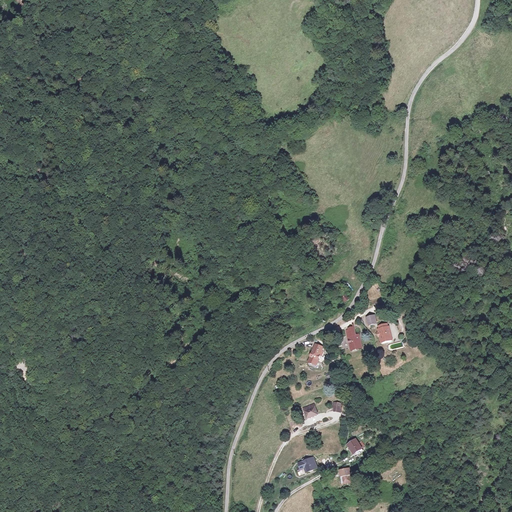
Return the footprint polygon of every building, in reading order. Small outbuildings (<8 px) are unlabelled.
[(348,298),(343,293),(339,296),(344,302),(348,298)] [(373,313),(365,315),(367,325),(375,323),(373,313)] [(387,323),(375,326),(379,343),(391,340),(387,323)] [(352,335),(350,327),(344,329),(350,352),(362,348),(357,334),(352,335)] [(326,345),(315,342),(310,363),(321,366),(326,345)] [(331,371),(325,373),(328,379),(334,377),(331,371)] [(321,415),(316,403),(303,408),(308,420),(321,415)] [(342,403),(334,403),(334,412),(342,412),(342,403)] [(316,454),(297,461),(301,470),(307,468),(308,472),(321,467),(316,454)] [(354,468),(342,470),(344,485),(357,482),(354,468)]
